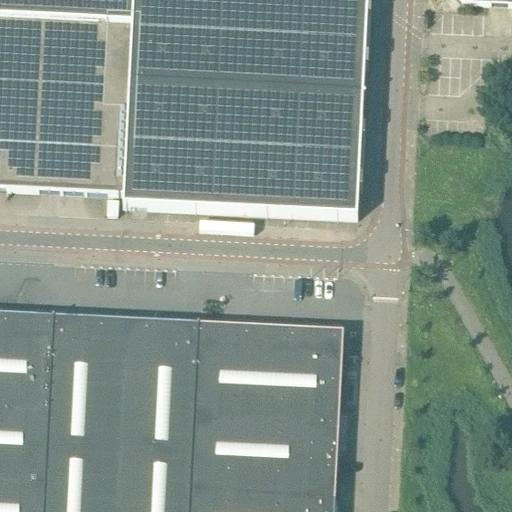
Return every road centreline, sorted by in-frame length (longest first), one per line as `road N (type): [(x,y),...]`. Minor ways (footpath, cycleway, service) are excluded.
road 1 (unclassified): [(385,257),(0,237)]
road 2 (unclassified): [(385,257),(399,0)]
road 3 (unclassified): [(373,511),(385,257)]
